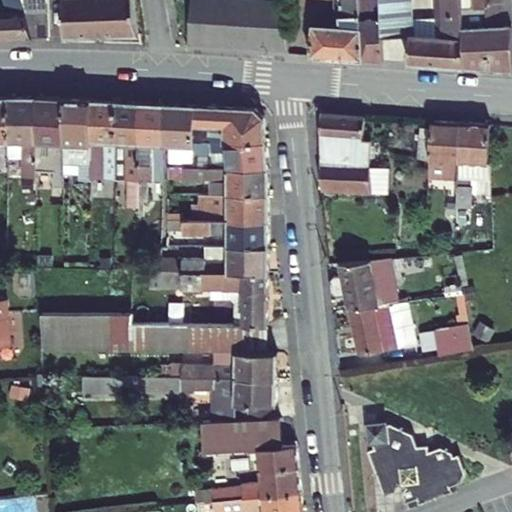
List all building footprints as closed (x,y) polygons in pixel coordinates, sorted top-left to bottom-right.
[(0,11),(0,38),(33,37),(23,0),(5,0),(8,11),(0,11)] [(23,0),(33,37),(50,36),(48,0),(23,0)] [(125,0),(57,0),(58,36),(133,35),(125,0)] [(260,0),(188,0),(185,38),(285,43),(281,2),(260,0)] [(311,56),(364,59),(360,0),(339,0),(341,26),(314,23),(311,56)] [(360,0),(364,59),(383,61),(382,36),(380,0),(360,0)] [(380,0),(382,36),(411,35),(408,62),(466,66),(462,0),(438,0),(440,17),(440,35),(411,33),(411,19),(409,0),(380,0)] [(462,0),(466,66),(492,69),(486,0),(462,0)] [(486,0),(492,69),(511,70),(511,0),(508,0),(502,0),(501,0),(486,0)] [(440,17),(411,19),(411,33),(440,35),(440,17)] [(0,140),(9,140),(10,97),(0,96),(0,140)] [(10,97),(9,140),(23,140),(24,176),(36,176),(37,171),(38,97),(10,97)] [(66,98),(38,97),(37,171),(54,171),(54,186),(65,186),(65,171),(65,163),(66,98)] [(79,180),(91,180),(92,100),(66,98),(65,163),(80,163),(79,172),(79,180)] [(92,100),(91,180),(92,180),(92,206),(106,207),(106,178),(116,178),(117,101),(92,100)] [(140,201),(141,102),(117,101),(116,178),(129,179),(128,207),(140,207),(140,201)] [(141,102),(140,201),(148,201),(148,180),(164,181),(164,104),(141,102)] [(169,104),(169,161),(194,162),(195,141),(195,105),(169,104)] [(195,141),(267,141),(267,137),(265,117),(256,108),(195,105),(195,141)] [(356,121),(310,118),(317,192),(366,188),(365,144),(355,144),(356,121)] [(480,126),(422,124),(421,179),(452,179),(452,201),(467,201),(467,178),(485,178),(480,126)] [(270,168),(267,141),(195,141),(194,162),(194,167),(270,168)] [(65,171),(79,172),(80,163),(65,163),(65,171)] [(194,167),(169,166),(169,178),(184,178),(184,180),(210,180),(229,180),(229,194),(270,194),(270,168),(194,167)] [(37,186),(36,176),(24,176),(24,187),(37,186)] [(210,194),(229,194),(229,180),(210,180),(210,194)] [(230,220),(270,220),(270,194),(229,194),(210,194),(204,194),(204,220),(230,220)] [(184,230),(184,232),(229,232),(230,245),(270,246),(270,220),(230,220),(204,220),(184,220),(168,220),(168,230),(184,230)] [(270,271),(270,246),(230,245),(206,245),(206,258),(165,258),(165,270),(184,271),(230,271),(270,271)] [(402,256),(338,264),(349,324),(355,360),(403,351),(395,304),(379,307),(373,277),(405,271),(402,256)] [(162,270),(152,270),(152,287),(163,287),(163,270),(162,270)] [(163,270),(163,287),(183,288),(184,271),(165,270),(163,270)] [(184,271),(183,288),(212,288),(223,288),(223,299),(232,299),(236,302),(236,324),(192,323),(192,306),(172,306),(171,324),(132,323),(133,313),(42,313),(44,348),(203,351),(269,352),(270,271),(230,271),(184,271)] [(212,299),(223,299),(223,288),(212,288),(212,299)] [(0,346),(11,346),(8,298),(0,298),(0,346)] [(460,329),(433,333),(438,359),(464,355),(460,329)] [(182,377),(278,378),(278,352),(269,352),(203,351),(203,362),(172,362),(172,364),(172,377),(182,377)] [(172,377),(172,364),(162,364),(162,377),(172,377)] [(136,376),(84,376),(83,392),(136,392),(136,376)] [(136,376),(136,392),(160,391),(160,377),(136,376)] [(160,391),(182,390),(182,377),(172,377),(162,377),(160,377),(160,391)] [(214,402),(214,420),(274,417),(274,404),(278,404),(278,378),(182,377),(182,390),(195,390),(222,391),(222,403),(214,402)] [(12,395),(28,398),(29,387),(13,385),(12,395)] [(214,390),(214,402),(222,403),(222,391),(214,390)] [(283,432),(281,417),(274,417),(214,420),(204,421),(204,437),(283,432)] [(383,424),(365,427),(368,445),(371,445),(373,449),(367,451),(383,497),(394,493),(403,497),(406,506),(418,502),(420,507),(454,494),(452,489),(466,485),(468,479),(461,458),(456,460),(455,456),(441,450),(432,453),(431,448),(419,450),(415,439),(393,428),(383,430),(383,424)] [(284,446),(283,432),(204,437),(205,452),(258,449),(284,446)] [(213,488),(214,500),(302,491),(297,445),(284,446),(258,449),(260,469),(241,471),(243,485),(213,488)] [(214,500),(213,488),(195,489),(197,502),(214,500)] [(303,511),(302,491),(214,500),(215,511),(303,511)]
